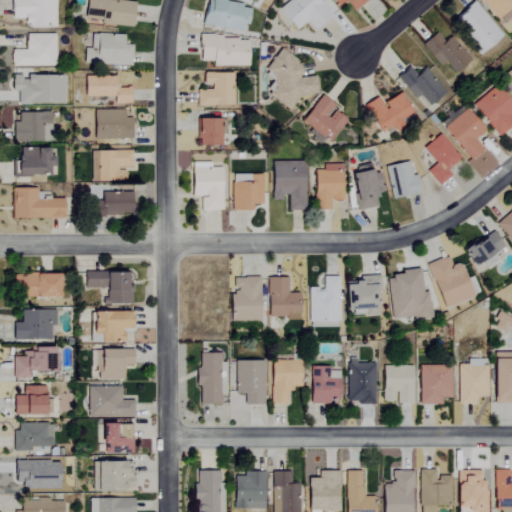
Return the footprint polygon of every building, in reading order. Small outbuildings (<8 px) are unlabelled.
[(54,27),(54,0),(9,0),(9,18),(23,18),(23,27),(54,27)] [(130,27),(133,2),(119,0),(84,0),(83,17),(99,19),(99,24),(130,27)] [(204,0),(201,25),(240,31),(241,24),(246,24),(249,4),(220,0),(204,0)] [(286,0),(277,8),(295,29),(305,21),(312,30),(318,24),(319,25),(331,15),(318,0),(286,0)] [(332,0),(336,5),(342,0),(344,0),(352,10),(363,0),(332,0)] [(511,14),(511,0),(479,0),(501,25),(511,14)] [(501,34),(471,1),(450,20),(480,53),(501,34)] [(10,66),(54,65),(53,33),(24,34),(24,50),(10,50),(10,66)] [(122,35),(89,33),(89,48),(82,48),(81,63),(129,66),(130,45),(121,45),(122,35)] [(453,74),(469,59),(448,36),(442,42),(434,33),(420,45),(440,67),(444,63),(453,74)] [(246,66),(246,37),(197,38),(198,62),(210,61),(210,66),(246,66)] [(293,102),(293,96),(315,93),(314,76),(297,78),(294,51),(270,53),(271,61),(263,61),(265,78),(268,77),(271,105),(293,102)] [(423,68),(415,75),(407,67),(395,77),(414,98),(418,95),(428,106),(444,92),(423,68)] [(231,106),(231,72),(201,73),(201,88),(194,88),(194,106),(231,106)] [(511,96),(511,74),(501,83),(511,96)] [(61,104),(61,76),(22,76),(22,75),(10,75),(10,91),(16,91),(16,103),(61,104)] [(112,97),(112,104),(128,104),(129,88),(114,88),(114,76),(82,76),(82,96),(112,97)] [(511,124),(511,118),(509,115),(511,113),(511,110),(496,85),(471,102),(493,137),(511,124)] [(378,97),(363,104),(376,131),(390,125),(393,131),(404,126),(401,119),(411,114),(400,92),(380,102),(378,97)] [(300,121),(327,142),(344,120),(330,109),(333,105),(320,95),(300,121)] [(91,140),(130,141),(131,118),(120,117),(120,110),(92,109),(91,140)] [(481,150),(473,139),(482,132),(465,109),(441,128),(468,161),(481,150)] [(49,112),(11,111),(10,141),(49,141),(49,112)] [(219,145),(219,119),(195,119),(195,146),(219,145)] [(421,149),(435,163),(424,172),(437,186),(449,175),(445,171),(459,158),(437,134),(421,149)] [(50,176),(51,149),(14,149),(14,175),(50,176)] [(123,181),(123,168),(130,168),(130,150),(89,151),(89,181),(123,181)] [(285,211),(303,211),(302,161),(269,162),(270,201),(285,200),(285,211)] [(391,199),(419,193),(415,174),(410,175),(407,161),(383,167),(391,199)] [(219,167),(209,167),(209,162),(189,162),(189,197),(198,197),(198,211),(219,211),(219,167)] [(341,164),(321,164),(321,170),(313,170),(312,210),(330,211),(330,201),(341,201),(341,164)] [(380,171),(370,171),(370,166),(351,166),(353,209),(376,209),(375,193),(381,193),(380,171)] [(232,211),(250,211),(250,204),(260,204),(260,174),(248,174),(248,181),(231,181),(232,211)] [(35,188),(10,189),(10,219),(62,218),(61,199),(35,200),(35,188)] [(90,216),(130,217),(130,192),(98,192),(98,198),(90,198),(90,216)] [(511,244),(511,207),(511,208),(493,224),(511,244)] [(501,249),(492,232),(461,249),(470,265),(501,249)] [(425,264),(441,309),(471,298),(457,263),(449,266),(446,256),(425,264)] [(390,321),(430,316),(427,292),(420,292),(418,271),(385,275),(390,321)] [(99,305),(129,305),(129,284),(133,284),(133,272),(80,272),(80,289),(99,289),(99,305)] [(57,297),(57,275),(12,276),(13,298),(57,297)] [(344,315),(377,314),(376,276),(357,277),(357,282),(343,282),(344,315)] [(337,322),(337,277),(321,277),(321,288),(306,288),(307,322),(337,322)] [(258,278),(228,278),(228,288),(229,322),(258,322),(258,278)] [(266,319),(298,318),(298,293),(286,293),(286,278),(266,278),(266,319)] [(11,323),(11,340),(49,340),(49,326),(53,327),(54,311),(19,310),(19,323),(11,323)] [(128,312),(88,311),(88,342),(121,342),(121,329),(128,329),(128,312)] [(511,319),(497,313),(490,328),(505,335),(511,319)] [(28,358),(11,357),(10,378),(29,379),(30,373),(51,373),(52,348),(29,347),(28,358)] [(98,380),(121,379),(120,366),(131,365),(130,349),(96,350),(98,380)] [(511,352),(492,352),(491,402),(511,402),(511,352)] [(198,405),(219,405),(219,394),(224,394),(224,363),(219,363),(218,353),(195,354),(195,386),(197,386),(198,405)] [(373,404),(373,363),(354,363),(354,359),(346,359),(345,404),(373,404)] [(300,389),(299,360),(269,361),(270,405),(286,404),(286,389),(300,389)] [(243,405),(263,405),(262,361),(233,361),(234,394),(243,393),(243,405)] [(418,405),(440,405),(440,398),(449,398),(450,366),(418,365),(418,405)] [(457,365),(456,404),(475,405),(475,396),(486,396),(487,366),(457,365)] [(328,367),(310,366),(309,404),(328,404),(328,400),(337,400),(338,371),(328,371),(328,367)] [(412,366),(381,366),(380,402),(395,402),(395,403),(411,404),(412,366)] [(44,386),(21,386),(20,396),(12,396),(11,415),(49,416),(49,398),(44,398),(44,386)] [(86,387),(87,418),(132,417),(131,400),(119,400),(119,386),(86,387)] [(13,452),(29,452),(29,448),(50,448),(51,424),(13,423),(13,452)] [(102,454),(128,454),(129,425),(100,424),(100,445),(102,445),(102,454)] [(57,488),(57,462),(13,461),(12,487),(57,488)] [(90,463),(90,492),(131,491),(131,462),(90,463)] [(336,510),(336,470),(315,471),(315,477),(306,477),(306,511),(336,510)] [(418,511),(434,511),(434,506),(449,506),(449,476),(433,476),(433,470),(417,470),(418,511)] [(511,508),(511,479),(507,479),(508,470),(492,470),(492,508),(511,508)] [(221,511),(221,494),(216,494),(216,471),(194,471),(193,511),(221,511)] [(410,511),(410,471),(389,471),(389,486),(380,486),(380,511),(410,511)] [(263,509),(262,472),(242,472),(242,476),(231,476),(232,510),(263,509)] [(297,511),(297,483),(289,483),(288,472),(269,472),(269,511),(297,511)] [(87,499),(87,511),(131,511),(131,498),(87,499)]
